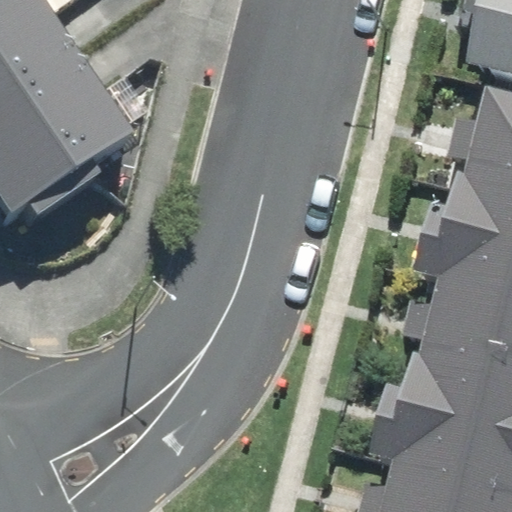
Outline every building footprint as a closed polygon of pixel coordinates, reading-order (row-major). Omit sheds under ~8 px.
[(0,0),(0,122),(83,70),(39,0),(0,0)] [(511,0),(487,0),(469,78),(511,88),(511,0)] [(0,122),(0,207),(17,235),(139,159),(83,70),(0,122)] [(511,97),(502,95),(478,188),(511,196),(511,97)] [(511,196),(478,188),(454,281),(511,295),(511,196)] [(511,295),(454,281),(430,374),(511,394),(511,295)] [(511,394),(430,374),(406,467),(511,492),(511,394)] [(511,511),(511,492),(406,467),(394,511),(511,511)]
